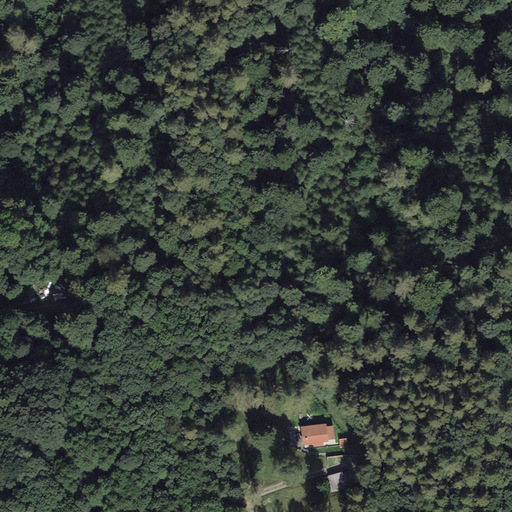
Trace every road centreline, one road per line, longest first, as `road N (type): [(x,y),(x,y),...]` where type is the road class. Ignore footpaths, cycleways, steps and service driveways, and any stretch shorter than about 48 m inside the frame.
road 1 (track): [(0,313),(71,300),(122,273),(191,272),(226,294),(374,453)]
road 2 (track): [(291,360),(331,372),(406,363),(473,367),(511,397)]
road 3 (track): [(374,453),(259,492),(245,499),(254,511)]
